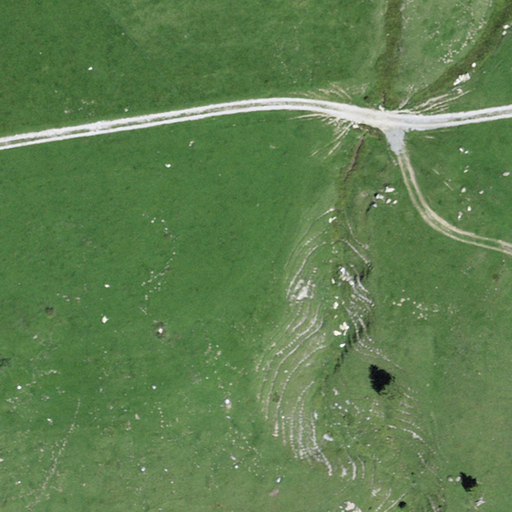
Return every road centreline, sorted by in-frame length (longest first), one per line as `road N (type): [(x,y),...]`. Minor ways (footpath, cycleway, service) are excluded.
road 1 (track): [(387,118),(269,104),(0,143)]
road 2 (track): [(511,251),(429,216),(387,118)]
road 3 (track): [(511,110),(387,118)]
